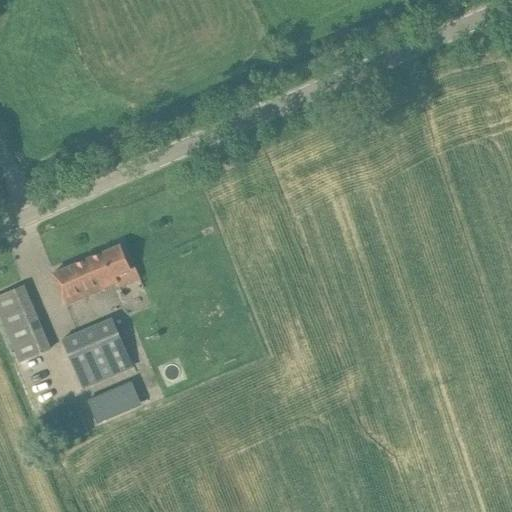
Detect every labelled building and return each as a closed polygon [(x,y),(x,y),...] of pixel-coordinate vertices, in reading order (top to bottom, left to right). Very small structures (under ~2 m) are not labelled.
[(130,269),(119,244),(53,273),(66,304),(117,282),(114,276),(130,269)] [(35,317),(5,330),(19,362),(49,349),(35,317)] [(132,369),(111,319),(63,339),(84,389),(132,369)] [(125,384),(88,400),(98,422),(135,406),(125,384)] [(75,402),(43,417),(57,447),(88,432),(75,402)]
